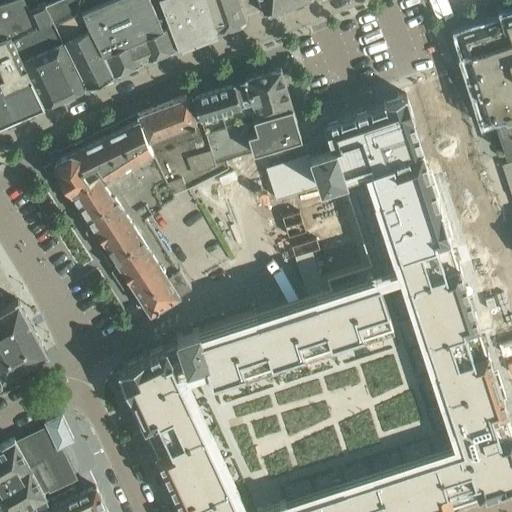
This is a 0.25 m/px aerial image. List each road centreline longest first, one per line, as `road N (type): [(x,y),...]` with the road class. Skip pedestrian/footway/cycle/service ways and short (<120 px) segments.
road 1 (residential): [(260,34),(0,143)]
road 2 (residential): [(0,217),(83,370),(77,390)]
road 3 (residential): [(143,511),(97,412),(77,390)]
